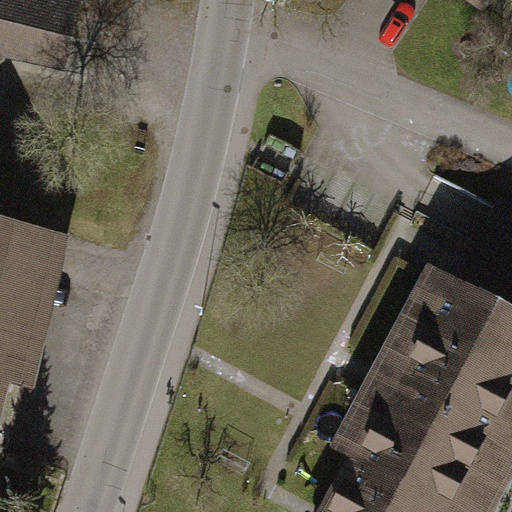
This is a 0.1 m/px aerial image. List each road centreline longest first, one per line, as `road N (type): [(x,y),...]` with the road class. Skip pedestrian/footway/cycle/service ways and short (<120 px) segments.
road 1 (tertiary): [(95,511),(204,160),(221,21)]
road 2 (residential): [(221,21),(511,139)]
